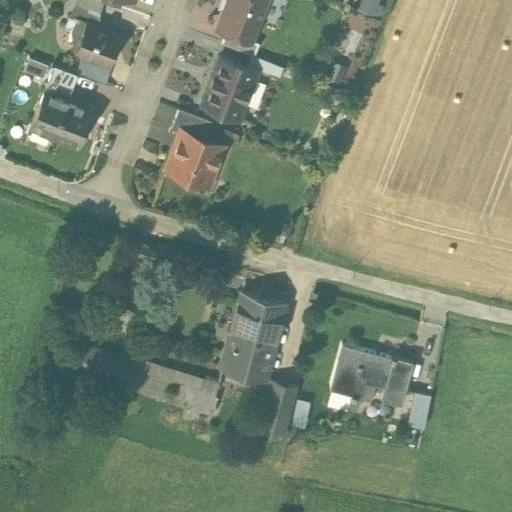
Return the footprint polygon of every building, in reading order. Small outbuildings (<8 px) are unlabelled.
[(265,0),(226,0),(217,26),(225,29),(251,39),(251,38),(265,0)] [(381,2),(379,0),(370,0),(369,2),(375,8),(381,2)] [(120,33),(85,20),(74,50),(86,54),(107,62),(107,61),(115,41),(117,42),(120,33)] [(251,39),(225,29),(220,40),(250,52),(254,53),(259,41),(251,38),(251,39)] [(254,53),(250,52),(245,63),(258,67),(279,76),(283,64),(254,53)] [(245,63),(220,53),(201,101),(239,116),(258,67),(245,63)] [(107,62),(86,54),(85,58),(81,56),(75,71),(104,81),(111,63),(107,61),(107,62)] [(75,72),(53,64),(44,87),(67,95),(75,72)] [(346,71),(333,65),(328,78),(341,84),(346,71)] [(336,87),(327,84),(325,91),(334,95),(336,87)] [(44,87),(29,124),(79,142),(93,105),(67,95),(44,87)] [(211,118),(178,106),(171,125),(180,129),(180,128),(204,137),(211,118)] [(204,137),(180,128),(180,129),(166,165),(181,171),(183,176),(191,179),(196,176),(208,181),(222,144),(204,137)] [(291,224),(285,221),(279,224),(276,230),(287,234),(291,224)] [(285,298),(241,286),(226,344),(225,343),(224,347),(225,347),(222,358),(221,357),(220,361),(221,361),(220,365),(264,377),(276,334),(278,335),(279,331),(277,330),(285,298)] [(86,319),(63,312),(58,327),(64,328),(51,364),(43,395),(60,399),(70,370),(79,342),(86,319)] [(137,360),(79,342),(70,370),(84,374),(107,381),(129,388),(137,360)] [(391,355),(341,342),(330,386),(352,392),(351,396),(350,395),(347,405),(357,407),(360,395),(370,397),(376,377),(386,380),(381,395),(401,400),(413,357),(393,352),(392,353),(391,353),(391,355)] [(218,380),(140,357),(130,388),(160,397),(160,398),(163,398),(212,413),(218,394),(215,393),(218,380)] [(107,381),(84,374),(80,386),(104,392),(107,381)] [(295,384),(270,377),(262,410),(287,417),(295,384)] [(430,393),(415,389),(408,422),(424,425),(430,393)] [(287,417),(262,410),(257,428),(282,435),(287,417)]
